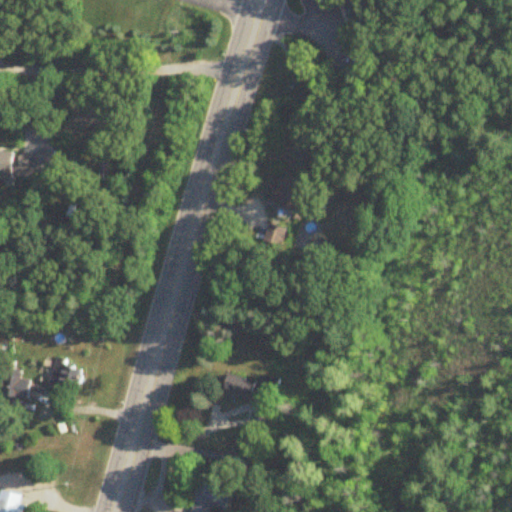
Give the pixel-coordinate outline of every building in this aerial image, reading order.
[(352,0),(380,53),(415,39),(393,0),(352,0)] [(0,154),(0,177),(58,177),(57,154),(15,155),(0,154)] [(300,214),(309,185),(279,176),(270,204),(300,214)] [(266,244),(284,248),(288,230),(271,226),(266,244)] [(51,389),(78,392),(82,363),(54,360),(51,389)] [(27,399),(31,381),(20,379),(21,372),(6,369),(2,394),(27,399)] [(265,384),(231,374),(226,390),(260,400),(265,384)] [(202,472),(192,511),(210,511),(212,506),(229,510),(233,493),(218,490),(221,476),(202,472)] [(18,511),(22,495),(0,491),(0,511),(18,511)]
